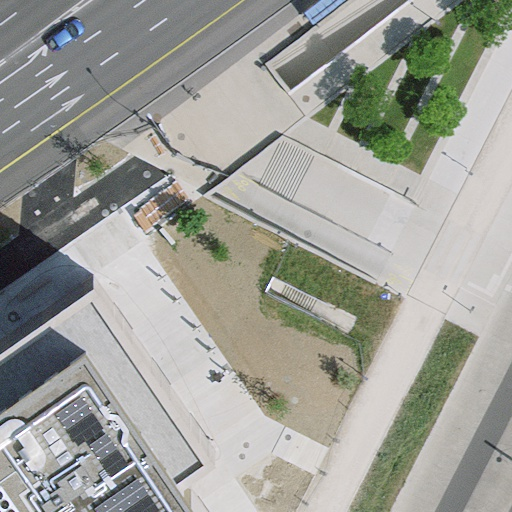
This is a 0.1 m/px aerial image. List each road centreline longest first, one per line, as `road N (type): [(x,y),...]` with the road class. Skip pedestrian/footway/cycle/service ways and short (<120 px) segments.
road 1 (motorway): [(408,0),(362,366),(332,511)]
road 2 (motorway): [(446,511),(511,98)]
road 3 (primary): [(0,139),(191,0)]
